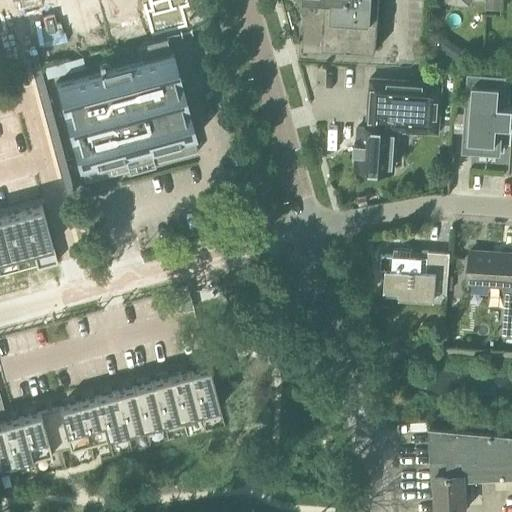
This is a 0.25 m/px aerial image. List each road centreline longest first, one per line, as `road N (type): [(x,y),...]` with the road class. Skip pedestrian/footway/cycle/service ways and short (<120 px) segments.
road 1 (unclassified): [(0,313),(306,232)]
road 2 (tertiary): [(380,511),(368,432),(306,232)]
road 3 (tertiary): [(306,232),(244,0)]
road 4 (residential): [(511,210),(438,204),(306,232)]
road 5 (unknown): [(259,52),(397,52),(403,0)]
